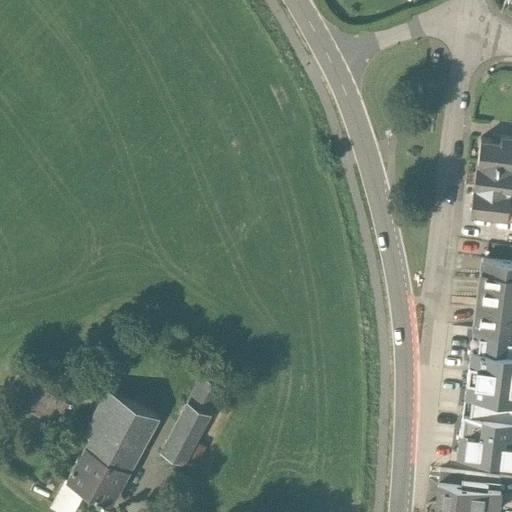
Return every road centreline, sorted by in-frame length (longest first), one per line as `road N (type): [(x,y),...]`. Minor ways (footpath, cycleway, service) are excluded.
road 1 (residential): [(405,408),(426,365),(476,20)]
road 2 (tertiary): [(327,58),(382,217),(405,408)]
road 3 (residential): [(476,20),(444,16),(327,58)]
